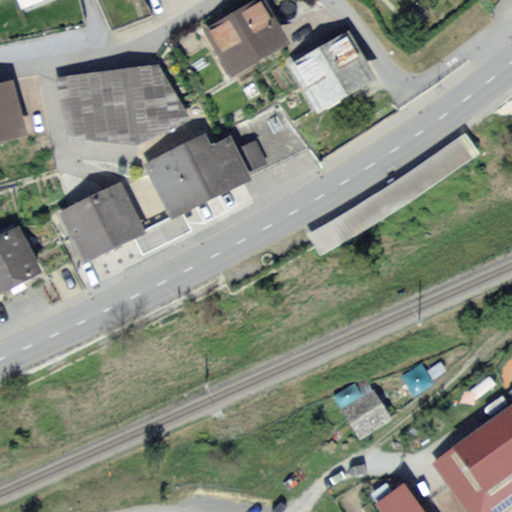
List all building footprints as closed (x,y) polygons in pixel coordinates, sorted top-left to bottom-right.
[(255,0),(250,0),(200,32),(228,76),(282,43),(255,0)] [(341,35),(284,64),(309,114),(366,85),(341,35)] [(163,65),(56,81),(56,132),(131,146),(164,125),(163,65)] [(9,82),(0,83),(0,141),(20,137),(9,82)] [(479,156),(462,128),(375,187),(303,229),(321,257),(384,219),(479,156)] [(219,131),(137,165),(163,221),(180,213),(242,185),(219,131)] [(75,263),(127,237),(137,233),(115,189),(53,219),(75,263)] [(187,235),(180,213),(163,221),(137,233),(127,237),(137,256),(187,235)] [(0,292),(35,276),(14,230),(0,236),(0,292)] [(388,421),(372,396),(344,414),(360,438),(388,421)] [(511,408),(437,461),(473,511),(495,511),(511,500),(511,408)] [(420,511),(402,486),(378,503),(384,511),(420,511)]
